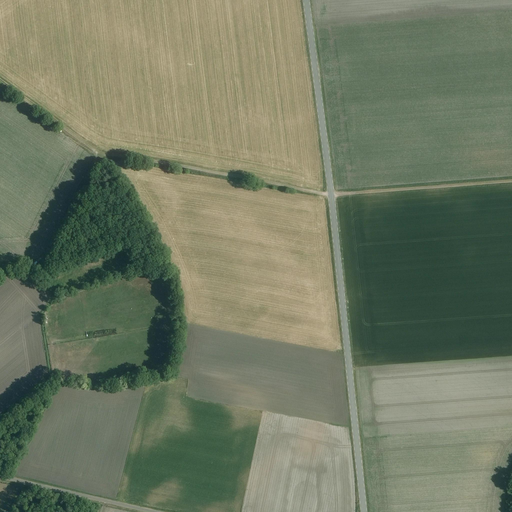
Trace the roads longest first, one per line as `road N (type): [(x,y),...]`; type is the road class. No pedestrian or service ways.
road 1 (primary): [(363,511),(305,0)]
road 2 (track): [(98,154),(330,195),(511,181)]
road 3 (track): [(0,267),(46,254),(98,154)]
road 4 (unclassified): [(155,511),(0,476)]
road 5 (track): [(0,82),(98,154)]
